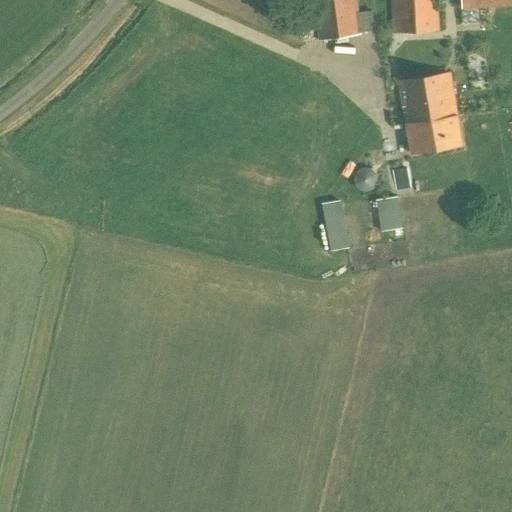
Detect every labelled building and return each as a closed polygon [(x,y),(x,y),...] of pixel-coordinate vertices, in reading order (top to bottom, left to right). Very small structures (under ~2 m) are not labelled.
[(356,0),(312,0),(318,40),(359,34),(356,0)] [(390,0),(392,31),(440,30),(437,0),(390,0)] [(511,0),(460,0),(461,8),(463,7),(464,19),(480,18),(479,7),(511,5),(511,0)] [(399,81),(406,124),(443,118),(456,116),(450,73),(399,81)] [(443,118),(406,124),(411,153),(461,145),(456,116),(443,118)] [(397,196),(375,199),(380,231),(402,228),(397,196)] [(322,203),(331,250),(348,247),(340,200),(322,203)]
